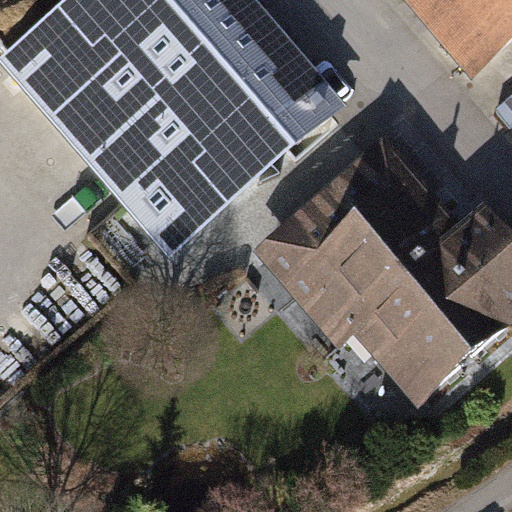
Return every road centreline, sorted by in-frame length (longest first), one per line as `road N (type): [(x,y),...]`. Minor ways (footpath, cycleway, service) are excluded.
road 1 (unknown): [(428,109),(220,258),(89,331)]
road 2 (residential): [(511,193),(328,0)]
